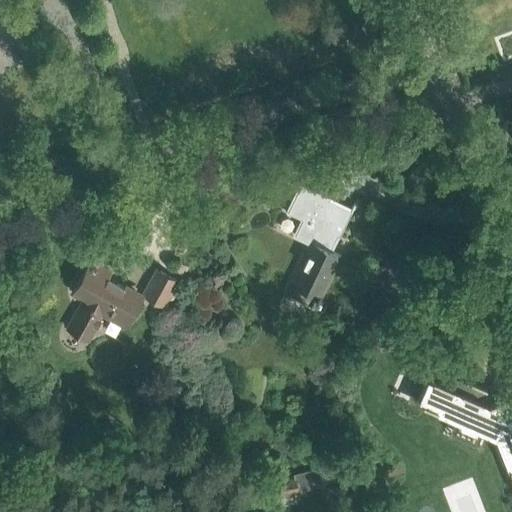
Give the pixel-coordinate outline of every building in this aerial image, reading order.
[(340,255),(329,250),(336,235),(339,236),(355,204),(354,203),(352,207),(299,182),(285,211),(303,219),(295,234),(309,241),(284,293),(315,307),(318,301),(320,302),(322,297),(320,297),(340,255)] [(74,288),(86,295),(87,296),(69,328),(88,339),(101,316),(109,320),(113,313),(127,321),(141,296),(107,277),(110,271),(100,265),(111,246),(96,238),(85,257),(90,260),(74,288)] [(179,262),(174,271),(183,276),(188,267),(179,262)] [(143,293),(164,304),(177,280),(156,268),(143,293)] [(412,395),(411,397),(455,417),(483,429),(497,435),(511,473),(511,392),(488,402),(487,402),(483,400),(482,399),(486,390),(487,389),(467,380),(462,391),(459,389),(449,385),(422,373),(421,375),(423,375),(414,396),(412,395)] [(267,483),(270,498),(277,496),(279,507),(301,503),(298,489),(335,481),(333,468),(320,470),(319,467),(294,472),(295,477),(267,483)]
